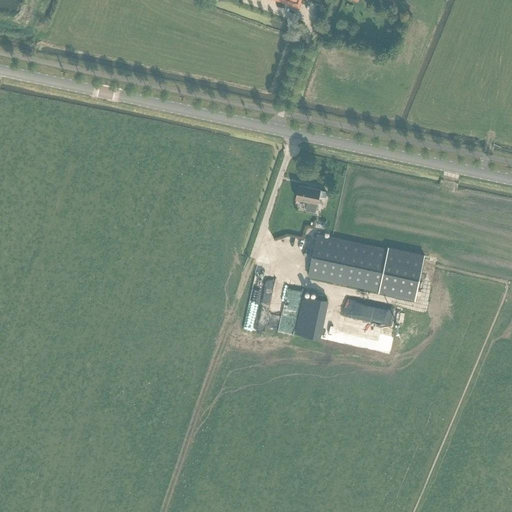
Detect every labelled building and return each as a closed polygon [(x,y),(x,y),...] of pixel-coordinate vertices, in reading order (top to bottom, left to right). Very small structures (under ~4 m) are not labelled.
[(275,0),(298,8),(301,0),(275,0)] [(325,198),(326,192),(320,190),(299,185),(296,199),(317,204),(319,196),(325,198)] [(388,250),(317,235),(308,276),(379,291),(379,292),(415,300),(425,256),(388,248),(388,250)] [(276,330),(294,333),(299,309),(294,308),(295,304),(300,305),(303,288),(290,286),(287,299),(282,298),(276,330)] [(319,339),(328,301),(304,296),(296,334),(319,339)] [(369,313),(369,324),(390,324),(390,314),(369,313)]
